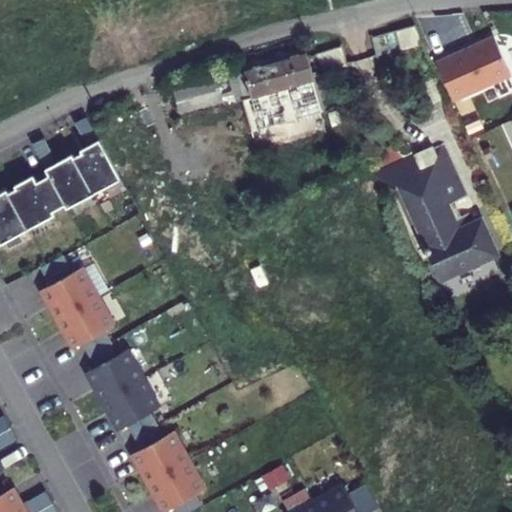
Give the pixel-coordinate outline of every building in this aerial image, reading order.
[(416,22),(395,32),(403,50),(424,40),(416,22)] [(493,39),(435,65),(452,103),(510,77),(493,39)] [(343,46),(314,54),(324,71),(348,64),(343,46)] [(324,71),(314,54),(308,56),(306,48),(244,66),(244,68),(229,72),(235,95),(245,93),(251,123),(294,111),(296,117),(319,111),(315,99),(320,98),(313,74),(324,71)] [(223,95),(219,78),(178,88),(183,106),(223,95)] [(72,154),(92,191),(120,176),(98,136),(78,147),(80,150),(72,154)] [(47,172),(60,196),(63,202),(65,206),(92,191),(72,154),(71,151),(44,166),(47,172)] [(417,163),(373,183),(389,181),(396,178),(401,188),(410,207),(415,204),(429,237),(425,239),(443,277),(500,251),(480,209),(459,218),(451,202),(460,198),(440,154),(429,159),(428,157),(417,163)] [(6,190),(26,227),(53,212),(51,208),(63,202),(60,196),(47,172),(35,179),(32,172),(13,182),(14,186),(7,190),(5,187),(6,190)] [(0,241),(26,227),(6,190),(5,187),(0,189),(0,241)] [(49,281),(40,286),(56,315),(96,292),(80,263),(71,269),(62,252),(40,264),(49,281)] [(96,292),(56,315),(72,344),(81,339),(88,351),(110,338),(103,326),(112,321),(96,292)] [(94,363),(85,368),(101,397),(142,374),(125,345),(116,351),(110,338),(88,351),(94,363)] [(142,374),(101,397),(117,426),(127,421),(133,433),(155,420),(149,408),(158,403),(142,374)] [(0,429),(9,424),(3,412),(0,413),(0,429)] [(140,445),(131,450),(147,479),(187,456),(171,427),(162,432),(155,420),(133,433),(140,445)] [(0,429),(0,467),(1,467),(0,465),(0,445),(16,436),(9,424),(0,429)] [(187,456),(147,479),(163,508),(172,503),(177,511),(183,511),(201,502),(194,490),(203,485),(187,456)] [(347,490),(342,481),(313,497),(321,511),(359,511),(377,501),(365,480),(347,490)] [(11,485),(0,490),(0,511),(29,511),(52,500),(45,488),(20,501),(11,485)] [(321,511),(313,497),(285,511),(321,511)] [(29,511),(57,511),(58,511),(52,500),(29,511)]
